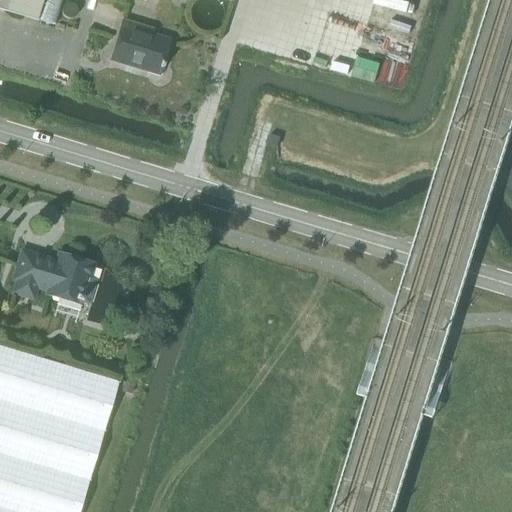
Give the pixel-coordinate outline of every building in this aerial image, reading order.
[(40,0),(0,0),(0,10),(34,21),(40,0)] [(155,75),(165,41),(148,36),(150,30),(120,21),(109,58),(139,67),(138,70),(155,75)] [(275,147),(277,138),(269,136),(266,145),(275,147)] [(87,303),(93,282),(88,280),(92,265),(58,254),(56,262),(21,252),(13,280),(16,281),(13,293),(32,299),(36,287),(47,291),(46,294),(80,305),(81,301),(87,303)] [(0,511),(78,511),(118,382),(0,346),(0,511)]
